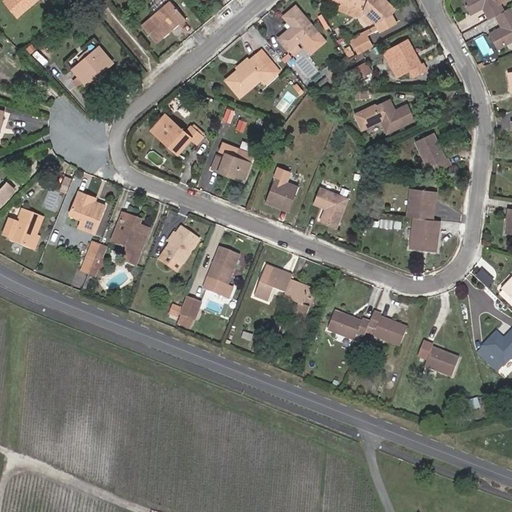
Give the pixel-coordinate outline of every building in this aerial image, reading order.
[(11,0),(22,12),(34,0),(11,0)] [(315,22),(298,0),(297,0),(285,10),(293,20),(279,32),(289,44),(303,32),(306,35),(304,36),(312,46),(326,34),(315,22)] [(364,7),(348,0),(340,0),(339,4),(352,10),(362,11),(364,7)] [(348,0),(364,7),(362,11),(369,17),(375,20),(380,27),(395,19),(392,12),(396,6),(389,0),(348,0)] [(494,13),(502,9),(496,0),(462,0),(467,9),(482,2),(489,16),(494,13)] [(186,19),(171,1),(144,24),(157,40),(179,22),(181,24),(186,19)] [(502,9),(494,13),(500,25),(488,31),(494,46),(511,37),(511,12),(509,6),(502,9)] [(352,35),(359,47),(372,41),(366,28),(352,35)] [(419,62),(406,37),(390,45),(395,57),(389,60),(396,74),(408,69),(411,75),(424,68),(421,62),(419,62)] [(100,62),(110,52),(99,39),(74,61),(87,76),(101,64),(100,62)] [(481,44),(485,53),(491,50),(487,41),(481,44)] [(262,44),(247,57),(237,66),(225,76),(240,92),(261,73),(269,66),(275,60),(262,44)] [(100,62),(101,64),(112,54),(110,52),(100,62)] [(235,64),(237,66),(247,57),(246,55),(235,64)] [(352,64),(352,65),(357,74),(370,68),(365,57),(352,64)] [(357,74),(352,65),(349,67),(353,77),(357,74)] [(272,70),(269,66),(261,73),(265,77),(272,70)] [(366,95),(366,87),(358,87),(358,95),(366,95)] [(379,118),(385,131),(411,119),(404,104),(392,110),(387,98),(358,110),(365,124),(379,118)] [(159,125),(171,113),(166,108),(151,123),(167,137),(169,135),(159,125)] [(169,135),(167,137),(178,148),(192,133),(196,137),(202,131),(191,120),(186,126),(171,113),(159,125),(169,135)] [(430,135),(414,143),(427,168),(433,165),(437,172),(450,166),(445,158),(443,159),(430,135)] [(229,168),(234,171),(243,175),(250,160),(226,149),(223,155),(217,152),(211,165),(227,172),(229,168)] [(272,177),(265,195),(281,202),(281,203),(288,206),(296,186),(272,177)] [(346,197),(318,185),(312,199),(325,205),(320,219),(335,225),(346,197)] [(92,199),(94,195),(95,192),(81,186),(70,210),(83,215),(80,222),(95,229),(106,204),(92,199)] [(409,208),(408,216),(413,217),(432,219),(436,191),(412,188),(411,197),(413,197),(411,208),(409,208)] [(92,199),(106,204),(107,201),(94,195),(92,199)] [(281,202),(265,195),(264,199),(280,205),(281,203),(281,202)] [(32,243),(38,229),(44,212),(25,204),(20,216),(15,214),(9,229),(14,231),(13,235),(32,243)] [(143,249),(152,225),(146,223),(136,219),(137,215),(126,210),(116,237),(129,243),(126,248),(135,251),(136,247),(143,249)] [(146,223),(152,225),(154,221),(137,215),(136,219),(146,223)] [(432,219),(413,217),(412,226),(416,227),(415,238),(411,238),(409,247),(433,250),(438,220),(432,219)] [(186,224),(181,230),(174,240),(168,249),(176,254),(185,260),(202,235),(186,224)] [(42,231),(38,229),(32,243),(36,244),(42,231)] [(172,239),(174,240),(181,230),(179,229),(172,239)] [(91,250),(97,252),(101,243),(95,240),(91,250)] [(242,253),(223,245),(211,275),(230,283),(242,253)] [(135,251),(126,248),(123,255),(138,261),(143,249),(136,247),(135,251)] [(92,264),(97,252),(91,250),(86,261),(92,264)] [(176,254),(174,256),(167,251),(159,260),(176,273),(185,260),(176,254)] [(97,252),(92,264),(102,268),(107,256),(97,252)] [(89,271),(92,264),(86,261),(83,268),(89,271)] [(287,291),(292,279),(293,274),(269,265),(257,294),(271,299),(276,287),(287,291)] [(483,269),(475,278),(487,288),(495,280),(483,269)] [(304,304),(311,287),(292,279),(287,291),(285,296),(296,300),(291,312),(305,319),(311,306),(304,304)] [(511,280),(501,291),(511,301),(511,280)] [(304,304),(311,306),(317,290),(311,287),(304,304)] [(202,302),(188,296),(182,313),(195,318),(202,302)] [(179,317),(184,305),(175,302),(170,314),(179,317)] [(370,323),(368,327),(376,331),(374,337),(399,347),(407,329),(381,317),(382,315),(375,312),(370,323)] [(368,327),(370,323),(362,320),(362,322),(335,313),(329,329),(355,340),(357,334),(364,338),(368,327)] [(286,332),(289,325),(278,321),(275,328),(286,332)] [(511,332),(502,342),(495,336),(483,349),(502,367),(511,356),(511,332)] [(432,347),(423,343),(417,357),(426,361),(424,366),(451,377),(458,361),(432,350),(432,347)] [(496,374),(502,367),(483,349),(478,355),(496,374)]
